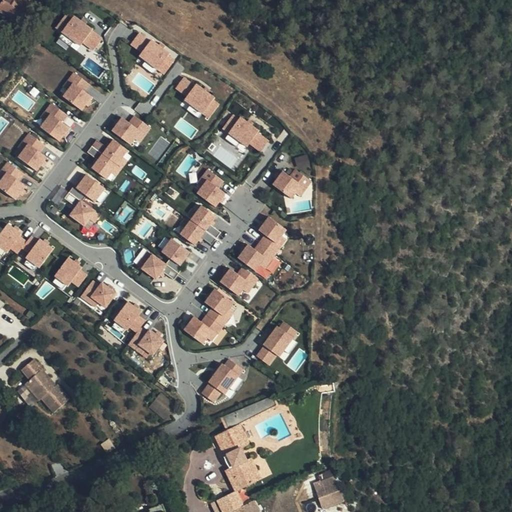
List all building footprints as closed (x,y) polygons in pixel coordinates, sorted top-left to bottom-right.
[(2,0),(2,1),(0,0),(0,13),(15,22),(21,12),(18,10),(24,0),(2,0)] [(74,11),(60,30),(80,45),(94,26),(74,11)] [(140,30),(127,48),(164,74),(177,56),(140,30)] [(69,80),(58,95),(81,111),(92,97),(69,80)] [(191,114),(199,97),(168,83),(160,100),(191,114)] [(199,105),(195,113),(206,118),(204,123),(214,127),(219,115),(199,105)] [(241,110),(223,135),(243,149),(247,144),(260,152),(271,136),(261,129),(263,125),(241,110)] [(46,112),(36,126),(58,141),(68,127),(46,112)] [(120,112),(108,130),(131,145),(145,123),(129,113),(127,117),(120,112)] [(206,118),(195,113),(193,117),(204,123),(206,118)] [(110,136),(89,167),(106,179),(127,148),(110,136)] [(24,141),(13,155),(36,171),(46,156),(24,141)] [(284,165),(274,179),(300,198),(315,176),(295,161),(290,169),(284,165)] [(30,180),(5,162),(1,168),(6,172),(0,179),(0,188),(15,200),(30,180)] [(103,185),(83,172),(73,187),(93,200),(103,185)] [(206,176),(196,193),(215,205),(225,188),(206,176)] [(76,198),(65,215),(83,227),(94,211),(76,198)] [(198,200),(178,231),(196,243),(217,213),(198,200)] [(268,210),(237,256),(259,271),(290,224),(268,210)] [(4,219),(0,225),(0,250),(10,257),(21,240),(15,235),(19,230),(4,219)] [(51,247),(36,236),(20,257),(35,268),(51,247)] [(189,250),(168,236),(158,251),(180,265),(189,250)] [(149,252),(138,267),(155,279),(166,264),(149,252)] [(64,256),(50,277),(72,292),(86,271),(64,256)] [(231,259),(217,279),(239,294),(253,274),(231,259)] [(90,274),(75,298),(99,313),(114,289),(90,274)] [(179,330),(202,347),(237,300),(214,283),(201,299),(209,305),(200,318),(192,312),(179,330)] [(149,359),(162,339),(145,329),(136,316),(140,309),(125,299),(112,319),(133,332),(125,344),(149,359)] [(281,315),(253,355),(266,364),(275,351),(282,355),(300,329),(281,315)] [(223,329),(213,341),(217,344),(227,333),(223,329)] [(225,354),(196,393),(209,403),(219,390),(224,394),(244,369),(225,354)] [(57,385),(56,386),(54,388),(40,372),(43,370),(34,360),(22,370),(30,380),(25,384),(40,401),(42,399),(53,413),(69,400),(57,385)] [(54,388),(56,386),(43,370),(40,372),(54,388)] [(175,409),(159,395),(149,407),(165,420),(175,409)] [(277,408),(271,395),(232,413),(239,426),(277,408)] [(239,426),(231,412),(218,418),(224,429),(212,435),(223,458),(225,456),(230,466),(222,469),(234,493),(244,488),(265,478),(255,459),(251,459),(247,449),(254,446),(244,425),(239,426)] [(109,439),(101,444),(106,453),(114,447),(109,439)] [(320,486),(313,488),(319,510),(341,505),(333,473),(317,477),(320,486)] [(240,493),(219,502),(223,511),(228,511),(238,508),(244,502),(240,493)] [(260,511),(255,501),(231,511),(260,511)]
